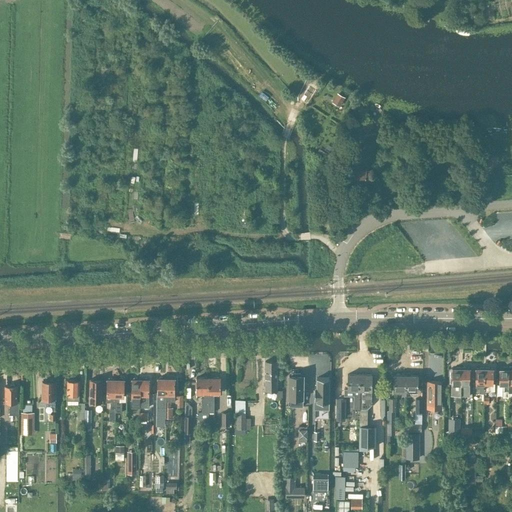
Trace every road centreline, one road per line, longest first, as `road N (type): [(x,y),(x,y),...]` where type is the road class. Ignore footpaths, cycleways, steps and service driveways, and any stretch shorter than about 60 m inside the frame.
road 1 (tertiary): [(0,339),(338,318)]
road 2 (unclassified): [(338,318),(339,262),(360,227),(388,214),(511,204)]
road 3 (unknown): [(360,326),(374,390),(369,511)]
road 4 (tertiary): [(338,318),(511,321)]
